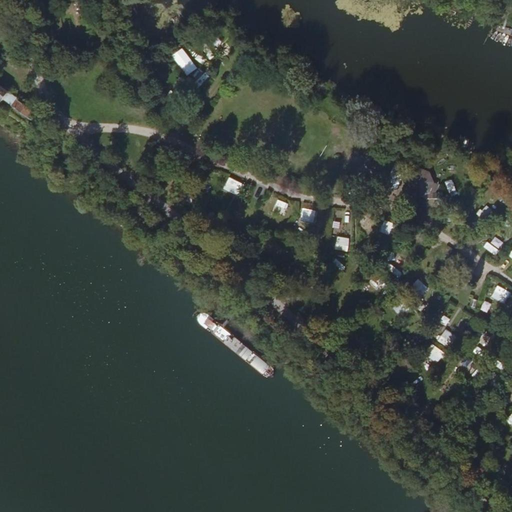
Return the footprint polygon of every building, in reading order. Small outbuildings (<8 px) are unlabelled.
[(71,37),(93,25),(87,13),(64,25),(71,37)] [(202,83),(210,76),(202,68),(195,74),(202,83)] [(12,90),(0,81),(0,98),(3,101),(12,90)] [(41,110),(24,98),(16,109),(23,115),(33,121),(41,110)] [(407,170),(412,198),(437,195),(432,166),(407,170)] [(230,176),(224,190),(240,196),(246,183),(230,176)] [(316,223),(318,210),(303,207),(301,220),(316,223)] [(439,249),(428,261),(437,269),(449,256),(439,249)] [(450,346),(456,333),(445,329),(439,341),(450,346)] [(437,366),(446,351),(433,343),(424,357),(437,366)]
